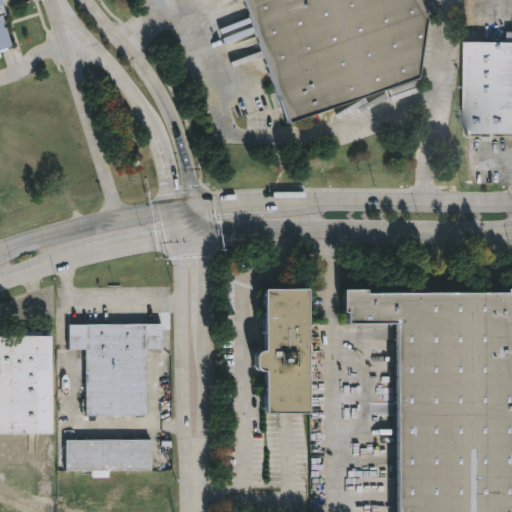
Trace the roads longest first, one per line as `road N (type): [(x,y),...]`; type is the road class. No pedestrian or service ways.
road 1 (secondary): [(199,239),(511,235)]
road 2 (tertiary): [(55,0),(140,106),(168,177),(178,241)]
road 3 (tertiary): [(195,205),(170,110),(86,0)]
road 4 (residential): [(196,471),(204,457),(199,239)]
road 5 (residential): [(178,241),(188,457),(196,471)]
road 6 (secondary): [(49,0),(119,215)]
road 7 (secondary): [(511,205),(285,201)]
road 8 (secondary): [(195,205),(119,215),(0,248)]
